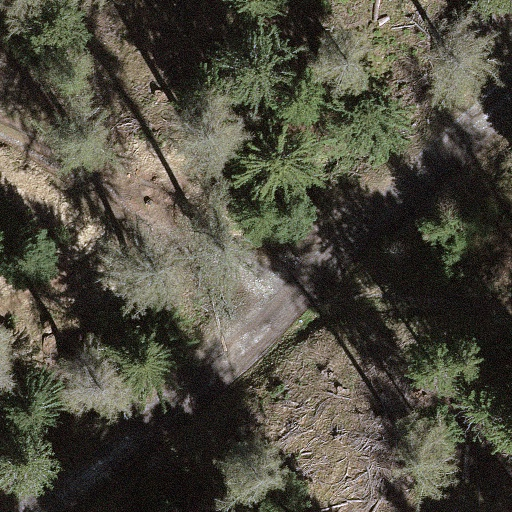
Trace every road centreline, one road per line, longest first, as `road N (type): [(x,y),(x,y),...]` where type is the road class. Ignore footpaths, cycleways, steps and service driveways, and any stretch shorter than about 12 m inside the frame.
road 1 (track): [(304,279),(27,511)]
road 2 (track): [(304,279),(180,244),(0,123)]
road 3 (track): [(511,147),(304,279)]
